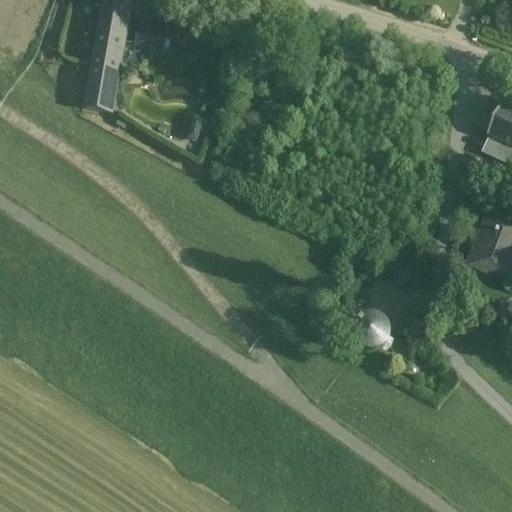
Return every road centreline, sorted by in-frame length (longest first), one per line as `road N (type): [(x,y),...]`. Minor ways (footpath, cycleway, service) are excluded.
road 1 (track): [(0,109),(124,196),(308,415)]
road 2 (unclassified): [(471,56),(441,294),(452,352),(511,420)]
road 3 (residential): [(294,0),(471,56)]
